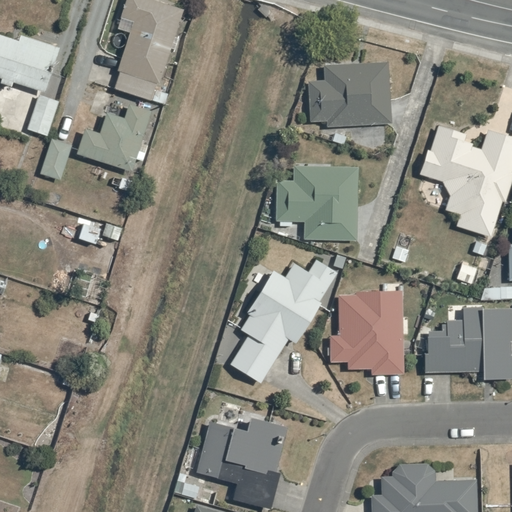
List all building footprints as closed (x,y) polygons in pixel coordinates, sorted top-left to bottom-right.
[(110,86),(163,102),(167,88),(155,85),(180,4),(167,0),(122,0),(115,25),(127,28),(110,86)] [(0,84),(8,87),(10,80),(41,89),(54,45),(15,33),(14,37),(0,33),(0,84)] [(385,61),(317,62),(317,76),(306,76),(306,118),(321,118),(322,126),(386,126),(385,61)] [(56,99),(36,93),(25,128),(45,134),(56,99)] [(147,109),(107,97),(96,132),(82,128),(74,151),(128,168),(132,155),(140,157),(145,142),(137,140),(147,109)] [(479,147),(470,145),(463,143),(465,133),(433,124),(426,147),(423,146),(415,172),(448,181),(441,207),(458,212),(455,225),(490,234),(499,199),(502,200),(511,164),(511,132),(485,125),(479,147)] [(69,144),(49,138),(38,171),(58,178),(69,144)] [(355,166),(290,163),(289,179),(275,178),(273,218),(302,219),(302,236),(352,238),(355,166)] [(100,227),(79,219),(73,237),(94,245),(100,227)] [(334,271),(314,258),(306,271),(291,262),(282,277),(258,262),(246,282),(223,319),(245,332),(227,362),(258,381),(285,336),(292,340),(334,271)] [(402,292),(351,285),(350,294),(337,292),(328,359),(344,361),(343,366),(397,373),(401,339),(396,338),(402,292)] [(509,304),(444,304),(444,316),(445,330),(423,330),(424,370),(473,369),(473,375),(510,374),(509,304)] [(0,379),(2,381),(10,356),(0,352),(0,379)] [(286,425),(246,415),(243,428),(205,419),(193,471),(235,481),(230,498),(267,507),(286,425)] [(432,478),(432,464),(394,465),(394,474),(378,474),(379,493),(370,493),(369,511),(473,511),(473,477),(432,478)]
